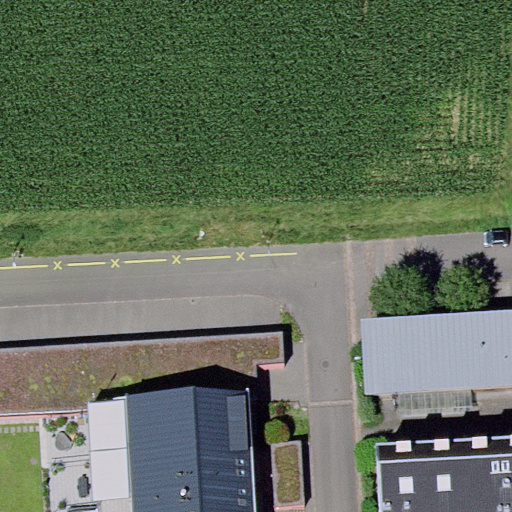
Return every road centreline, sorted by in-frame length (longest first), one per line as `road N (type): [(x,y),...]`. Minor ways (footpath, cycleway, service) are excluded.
road 1 (residential): [(0,276),(331,261)]
road 2 (residential): [(344,511),(331,261)]
road 3 (residential): [(331,261),(511,250)]
